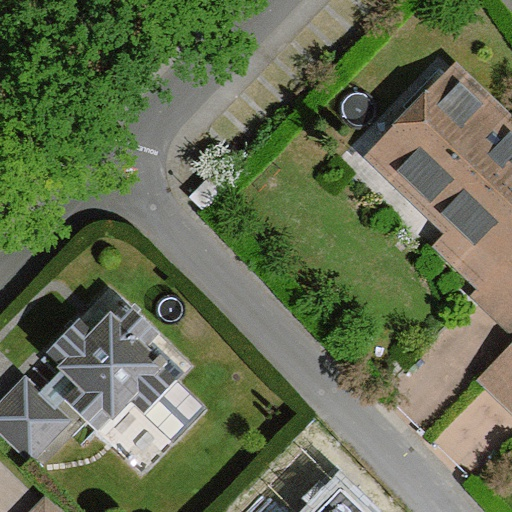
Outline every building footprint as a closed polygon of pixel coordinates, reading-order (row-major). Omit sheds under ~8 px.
[(511,139),(456,85),(387,157),(494,260),(511,241),(511,139)] [(0,146),(0,216),(35,176),(0,146)] [(511,265),(480,299),(511,329),(511,265)] [(97,338),(81,322),(51,354),(82,386),(67,401),(99,432),(130,400),(146,416),(178,382),(146,352),(160,335),(128,305),(97,338)] [(511,355),(486,383),(511,407),(511,355)] [(28,378),(0,406),(0,433),(34,465),(74,423),(28,378)] [(207,410),(178,382),(146,416),(176,443),(207,410)] [(371,511),(333,476),(298,511),(371,511)]
